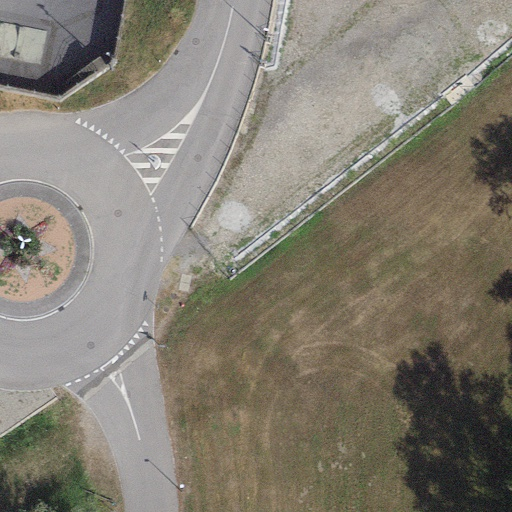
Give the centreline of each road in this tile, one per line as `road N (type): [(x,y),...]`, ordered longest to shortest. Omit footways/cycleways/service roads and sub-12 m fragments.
road 1 (residential): [(229,0),(212,69),(167,143),(106,205)]
road 2 (unclassified): [(84,333),(112,374),(136,438),(145,511)]
road 3 (residential): [(84,333),(106,306),(117,273),(118,238),(106,205)]
road 4 (residential): [(106,205),(56,159),(0,152)]
